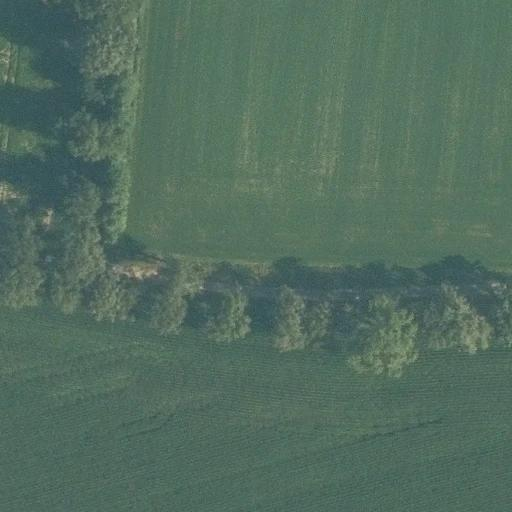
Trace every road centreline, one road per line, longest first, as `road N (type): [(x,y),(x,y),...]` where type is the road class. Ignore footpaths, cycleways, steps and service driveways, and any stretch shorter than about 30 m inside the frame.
road 1 (unclassified): [(511,287),(208,283),(53,249)]
road 2 (track): [(82,256),(106,0)]
